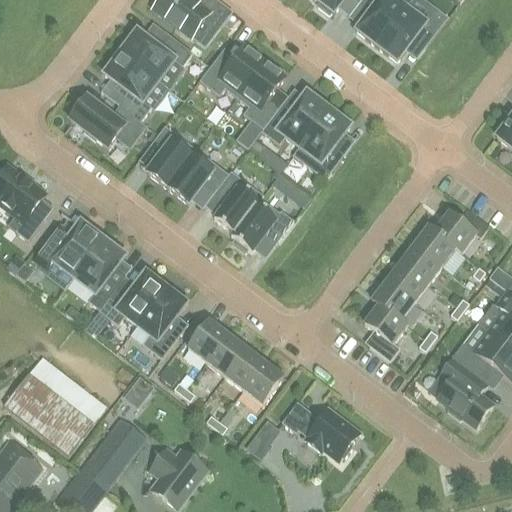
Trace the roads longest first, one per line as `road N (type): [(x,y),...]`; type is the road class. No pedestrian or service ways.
road 1 (residential): [(9,109),(25,132),(300,343)]
road 2 (residential): [(300,343),(468,475),(496,469),(511,449)]
road 3 (residential): [(246,0),(442,146)]
road 4 (residential): [(300,343),(442,146)]
road 5 (residential): [(9,109),(105,0)]
